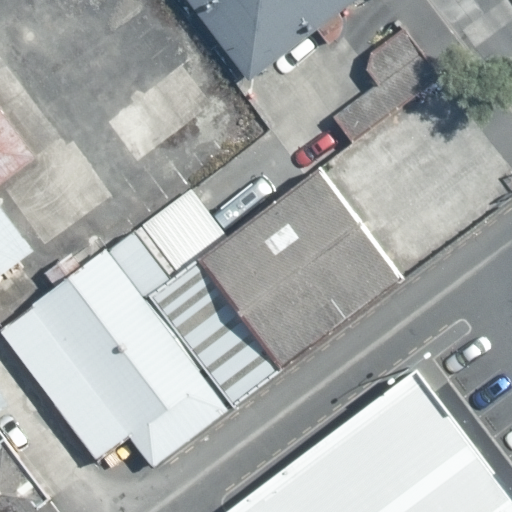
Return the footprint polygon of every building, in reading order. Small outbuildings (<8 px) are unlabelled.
[(191,0),(252,80),(358,0),(191,0)] [(354,60),(374,86),(329,120),(350,148),(439,80),(399,26),(354,60)] [(0,180),(27,161),(0,123),(0,180)] [(362,269),(279,157),(151,252),(234,363),(362,269)] [(0,275),(32,252),(0,208),(0,275)] [(204,408),(82,244),(0,304),(0,365),(68,456),(106,428),(131,462),(204,408)] [(484,511),(379,371),(187,511),(484,511)] [(0,444),(0,511),(33,511),(53,497),(8,439),(0,444)]
